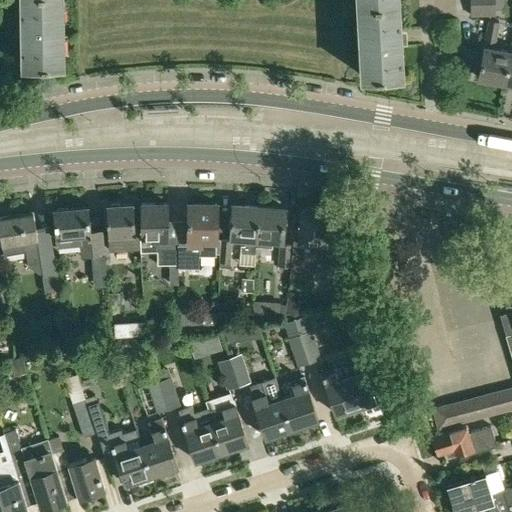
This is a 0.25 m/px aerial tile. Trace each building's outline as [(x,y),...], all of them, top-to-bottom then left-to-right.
[(64,63),(62,0),(22,0),(23,64),(46,63),(64,63)] [(358,0),(363,76),(403,74),(401,45),(400,27),(397,0),(358,0)] [(470,4),(470,16),(495,16),(495,3),(470,4)] [(490,20),(478,77),(486,79),(486,81),(503,84),(510,52),(494,48),(500,22),(490,20)] [(511,40),(510,52),(503,84),(504,85),(504,83),(511,84),(511,85),(511,86),(511,40)] [(134,203),(107,205),(107,213),(108,235),(109,250),(131,249),(140,249),(140,232),(135,233),(134,211),(134,203)] [(142,203),(142,211),(142,238),(158,237),(158,251),(158,265),(170,264),(170,274),(170,284),(178,284),(178,274),(178,268),(178,264),(178,243),(178,242),(166,242),(166,238),(168,238),(168,220),(168,211),(168,203),(142,203)] [(178,264),(178,268),(199,267),(199,254),(202,254),(215,254),(216,239),(217,239),(217,211),(217,203),(199,203),(189,203),(189,211),(189,220),(189,243),(178,243),(178,264)] [(242,253),(255,254),(257,234),(259,206),(233,204),(232,212),(231,236),(243,236),(242,253)] [(88,206),(54,209),(55,221),(57,237),(55,237),(56,248),(80,245),(90,244),(92,256),(104,254),(102,230),(91,231),(89,217),(88,206)] [(257,234),(256,245),(272,246),(272,239),(283,239),(285,216),(285,208),(259,206),(257,234)] [(294,230),(293,244),(291,269),(315,270),(316,244),(322,245),(321,257),(334,258),(335,243),(332,242),(333,232),(327,232),(328,212),(316,211),(316,208),(304,207),(304,210),(302,209),(301,217),(300,230),(294,230)] [(0,217),(0,231),(3,246),(4,254),(25,251),(27,265),(40,275),(41,281),(47,280),(49,292),(57,291),(49,231),(36,233),(34,220),(33,212),(0,217)] [(220,262),(230,263),(231,240),(221,240),(220,262)] [(276,267),(291,269),(293,244),(278,243),(276,267)] [(104,254),(92,256),(93,279),(107,278),(105,254),(104,254)] [(337,310),(345,311),(358,307),(358,306),(370,303),(360,265),(336,271),(327,273),(337,310)] [(247,278),(246,291),(253,292),(254,278),(247,278)] [(288,297),(286,314),(300,315),(302,298),(288,297)] [(281,301),(271,301),(270,319),(280,317),(281,301)] [(372,304),(358,308),(369,342),(383,338),(372,304)] [(179,313),(179,327),(216,327),(216,313),(179,313)] [(229,314),(218,315),(218,326),(230,326),(229,314)] [(126,321),(114,322),(115,336),(126,336),(126,321)] [(312,329),(300,333),(309,360),(321,356),(312,329)] [(309,360),(300,333),(288,337),(296,364),(309,360)] [(146,338),(114,343),(116,358),(150,352),(146,338)] [(348,362),(352,375),(363,407),(378,402),(378,400),(388,397),(372,347),(358,351),(361,358),(348,362)] [(240,352),(229,355),(238,382),(249,378),(240,352)] [(89,368),(84,353),(75,356),(80,371),(89,368)] [(227,386),(238,382),(229,355),(218,359),(227,386)] [(22,357),(10,359),(13,375),(26,373),(22,357)] [(348,362),(335,366),(321,370),(335,414),(347,410),(348,412),(363,407),(352,375),(348,362)] [(170,375),(159,378),(167,405),(178,402),(170,375)] [(262,381),(249,385),(252,393),(250,394),(265,437),(276,434),(277,435),(292,430),(282,398),(275,376),(262,381)] [(295,394),(282,398),(292,430),(307,425),(307,423),(318,420),(304,376),(290,381),(295,394)] [(158,409),(167,405),(159,378),(149,382),(158,409)] [(511,386),(433,409),(434,412),(439,427),(511,406),(511,386)] [(96,392),(84,396),(96,432),(103,454),(113,450),(124,484),(136,480),(136,482),(152,477),(141,444),(136,428),(122,433),(121,429),(109,433),(96,392)] [(205,400),(208,408),(222,453),(237,449),(236,447),(248,443),(231,392),(205,400)] [(84,396),(71,400),(81,433),(83,437),(96,432),(84,396)] [(191,404),(178,408),(181,417),(195,461),(207,457),(207,458),(222,453),(208,408),(194,412),(191,404)] [(154,440),(141,444),(152,477),(166,472),(165,470),(177,467),(163,423),(150,427),(154,440)] [(490,427),(482,429),(468,433),(466,426),(432,436),(438,454),(448,451),(450,456),(459,453),(460,456),(495,445),(490,427)] [(14,429),(3,432),(7,447),(8,449),(11,461),(12,465),(17,480),(21,489),(32,486),(37,503),(40,511),(67,503),(66,501),(64,495),(59,477),(50,452),(46,439),(46,438),(20,447),(18,443),(14,429)] [(70,474),(76,491),(78,499),(105,490),(95,460),(86,463),(85,458),(68,464),(63,448),(50,452),(59,477),(70,474)] [(471,479),(447,486),(455,511),(460,511),(474,508),(475,511),(511,511),(511,487),(505,490),(491,494),(490,492),(485,474),(476,477),(475,475),(470,477),(471,479)] [(28,511),(21,489),(17,480),(0,485),(0,511),(28,511)] [(333,505),(317,510),(317,511),(346,511),(344,503),(334,506),(333,505)]
